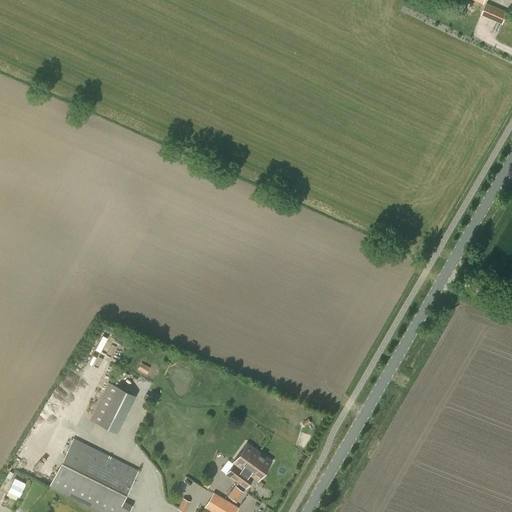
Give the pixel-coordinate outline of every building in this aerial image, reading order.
[(491,5),(486,16),(502,23),(507,12),(491,5)] [(146,373),(149,367),(142,363),(139,369),(146,373)] [(90,419),(117,433),(136,395),(108,382),(90,419)] [(137,471),(73,439),(50,486),(102,511),(128,511),(132,505),(122,500),(137,471)] [(233,480),(237,483),(238,482),(259,452),(246,443),(232,462),(241,469),(233,480)] [(238,482),(237,483),(246,489),(254,477),(258,480),(272,461),(259,452),(238,482)] [(204,507),(212,511),(215,511),(223,499),(224,499),(213,492),(204,507)] [(183,497),(178,508),(185,511),(191,501),(183,497)] [(223,499),(215,511),(222,511),(229,502),(224,499),(223,499)]
